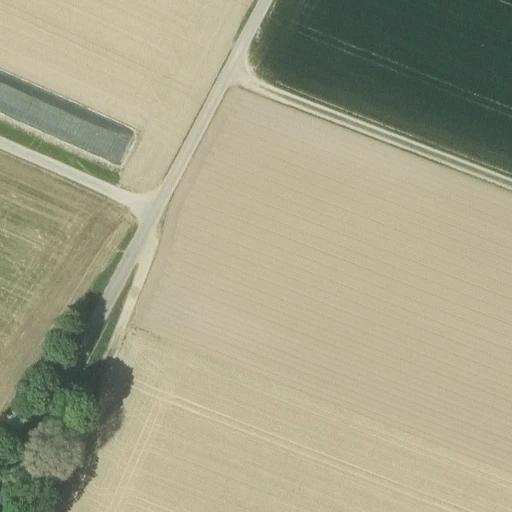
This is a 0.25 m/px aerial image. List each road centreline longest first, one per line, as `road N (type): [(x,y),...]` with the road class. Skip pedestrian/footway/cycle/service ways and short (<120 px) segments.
road 1 (unclassified): [(265,0),(0,503)]
road 2 (track): [(511,185),(225,74)]
